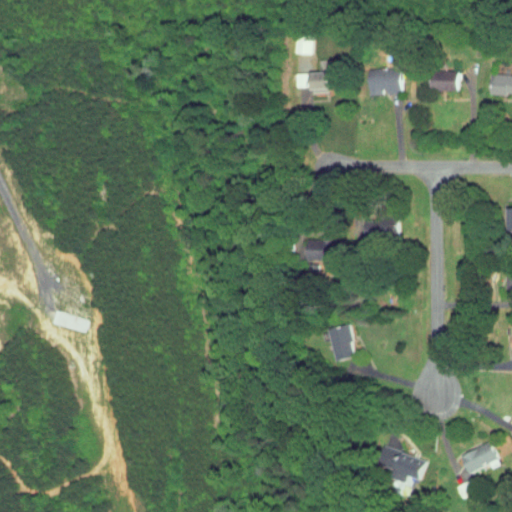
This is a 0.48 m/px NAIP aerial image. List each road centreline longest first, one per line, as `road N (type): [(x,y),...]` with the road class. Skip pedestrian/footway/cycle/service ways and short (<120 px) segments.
road 1 (residential): [(432,168),(434,389)]
road 2 (residential): [(511,167),(324,165)]
